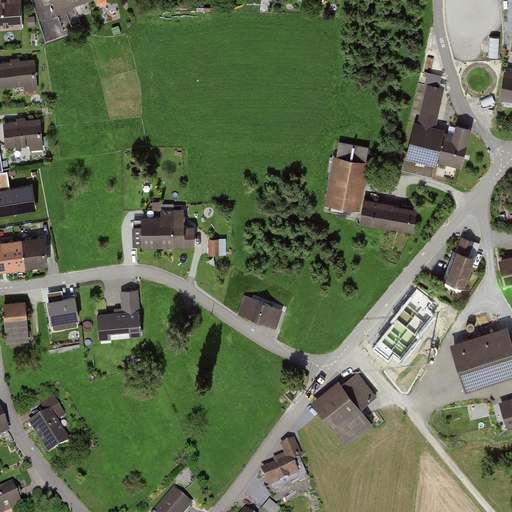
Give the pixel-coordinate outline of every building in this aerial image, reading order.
[(21,0),(0,0),(0,28),(23,28),(21,0)] [(82,0),(50,0),(54,10),(82,0)] [(501,58),(501,35),(492,35),(492,58),(501,58)] [(33,61),(0,64),(0,86),(0,88),(36,84),(33,61)] [(511,100),(511,75),(503,74),(499,98),(511,100)] [(404,153),(461,166),(470,130),(453,126),(451,136),(434,132),(444,88),(427,84),(417,128),(410,126),(404,153)] [(44,150),(41,121),(3,125),(5,145),(29,143),(30,151),(44,150)] [(369,148),(338,142),(326,206),(357,212),(355,224),(410,234),(415,211),(359,201),(369,148)] [(32,185),(0,189),(0,218),(36,213),(32,185)] [(147,220),(137,221),(138,250),(195,248),(195,228),(184,228),(183,212),(147,213),(147,220)] [(473,243),(461,239),(445,284),(462,290),(472,260),(468,258),(473,243)] [(0,271),(47,267),(44,241),(0,245),(0,271)] [(227,241),(209,242),(209,257),(228,257),(227,241)] [(511,282),(511,259),(498,262),(503,285),(511,282)] [(112,295),(81,297),(84,342),(116,339),(114,322),(144,320),(142,296),(112,299),(112,295)] [(419,295),(396,327),(413,340),(436,308),(419,295)] [(282,311),(243,298),(237,316),(276,329),(282,311)] [(79,323),(78,301),(50,302),(51,324),(79,323)] [(29,337),(27,303),(3,305),(5,339),(29,337)] [(511,372),(511,349),(505,329),(449,348),(462,389),(511,372)] [(111,354),(83,361),(87,382),(116,375),(111,354)] [(374,396),(358,374),(337,389),(336,387),(311,405),(343,447),(369,428),(355,409),(374,396)] [(40,404),(46,412),(25,425),(46,456),(67,442),(54,423),(66,416),(52,396),(40,404)] [(511,400),(497,405),(506,431),(511,429),(511,400)] [(273,467),(259,473),(265,490),(305,475),(293,443),(279,448),(283,459),(272,463),(273,467)] [(0,511),(5,511),(23,506),(14,484),(0,489),(0,511)] [(185,511),(191,505),(174,491),(157,511),(185,511)] [(261,511),(279,511),(282,509),(271,500),(261,511)]
